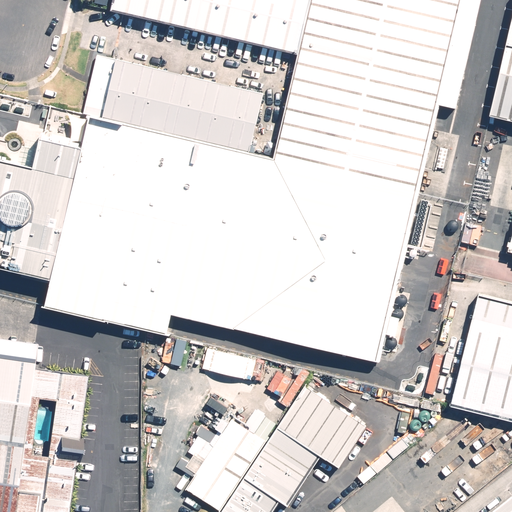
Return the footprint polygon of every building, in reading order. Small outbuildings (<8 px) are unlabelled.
[(176,312),(379,359),(440,101),(459,106),(483,0),(316,0),(303,54),(279,159),(252,153),(95,116),(88,146),(46,136),(38,167),(0,158),(0,263),(58,277),(51,305),(171,333),(176,312)] [(116,0),(114,10),(303,54),(316,0),(116,0)] [(511,40),(495,116),(511,120),(511,40)] [(110,56),(95,116),(252,153),(266,93),(110,56)] [(511,301),(480,294),(452,404),(511,419),(511,301)] [(0,511),(13,511),(34,368),(37,342),(0,336),(0,511)] [(66,511),(86,375),(34,368),(13,511),(66,511)] [(305,385),(221,511),(275,511),(283,500),(288,504),(321,454),(341,467),(368,427),(305,385)] [(266,440),(231,417),(186,487),(220,510),(266,440)] [(511,511),(511,495),(490,511),(511,511)]
